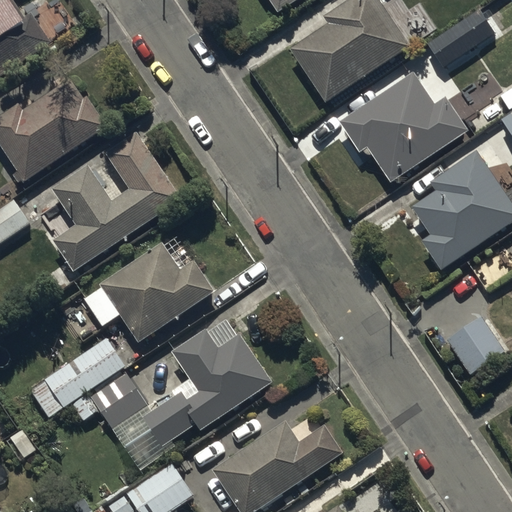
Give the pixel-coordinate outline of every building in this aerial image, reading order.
[(269,0),(281,17),(306,0),(269,0)] [(292,53),(328,107),(413,51),(379,0),(356,0),(326,21),(330,28),(292,53)] [(0,81),(54,47),(34,17),(25,22),(13,3),(0,11),(0,81)] [(429,44),(446,70),(496,36),(479,11),(429,44)] [(369,151),(393,187),(472,134),(449,100),(438,108),(417,76),(342,125),(362,156),(369,151)] [(17,104),(0,116),(0,151),(26,189),(111,131),(90,101),(85,104),(71,84),(25,115),(17,104)] [(511,116),(511,91),(501,99),(511,116)] [(56,244),(76,274),(184,203),(140,135),(108,157),(132,194),(115,205),(91,168),(55,193),(78,229),(56,244)] [(423,245),(442,274),(511,229),(511,191),(508,194),(481,154),(433,186),(439,195),(416,211),(434,238),(423,245)] [(0,209),(0,247),(32,227),(14,200),(0,209)] [(123,319),(141,346),(218,296),(197,263),(182,273),(164,246),(101,287),(104,292),(87,303),(105,330),(123,319)] [(449,343),(472,377),(507,354),(484,320),(449,343)] [(198,428),(202,434),(275,386),(242,337),(238,339),(228,324),(210,336),(209,334),(175,357),(192,383),(175,394),(178,400),(146,421),(165,450),(198,428)] [(108,342),(32,393),(51,421),(127,370),(108,342)] [(92,396),(74,407),(84,423),(102,412),(114,433),(150,412),(128,376),(93,398),(92,396)] [(215,472),(241,511),(262,511),(346,457),(327,428),(302,445),(288,424),(215,472)] [(174,466),(128,496),(138,511),(177,511),(196,500),(174,466)]
